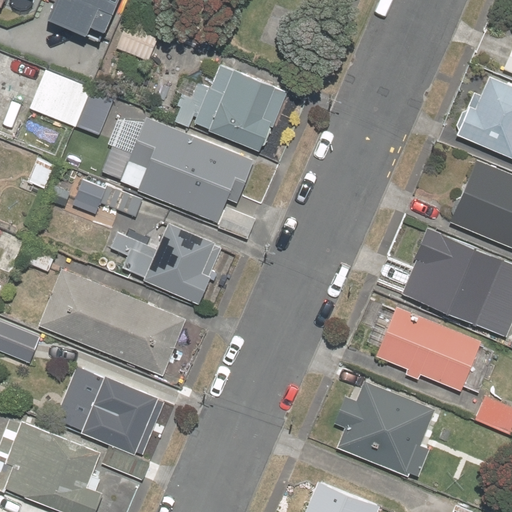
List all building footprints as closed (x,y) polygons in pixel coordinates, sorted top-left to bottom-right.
[(124,0),(62,0),(52,23),(91,40),(95,30),(109,36),(124,0)] [(161,32),(129,18),(117,46),(149,60),(161,32)] [(288,92),(234,71),(220,65),(211,87),(199,83),(193,99),(183,95),(178,106),(181,107),(176,122),(190,127),(196,113),(200,115),(197,124),(211,130),(211,131),(264,152),(264,151),(288,92)] [(78,128),(95,87),(48,68),(31,109),(78,128)] [(511,83),(485,72),(471,107),(464,104),(453,133),(459,135),(511,156),(511,83)] [(100,136),(117,96),(95,87),(79,127),(100,136)] [(228,205),(230,200),(240,203),(257,159),(248,156),(148,116),(130,160),(122,181),(218,218),(215,225),(248,238),(256,216),(228,205)] [(56,167),(37,158),(27,181),(46,190),(56,167)] [(511,173),(477,160),(451,223),(511,247),(511,173)] [(107,190),(82,180),(74,198),(99,208),(107,190)] [(213,277),(210,275),(224,245),(171,222),(159,249),(118,231),(111,247),(128,254),(122,267),(147,277),(145,280),(201,304),(213,277)] [(511,336),(511,334),(511,262),(428,230),(403,294),(511,336)] [(59,253),(26,239),(18,258),(50,272),(59,253)] [(188,319),(64,269),(40,326),(165,376),(188,319)] [(420,379),(422,374),(463,391),(483,340),(398,306),(377,356),(409,369),(407,374),(420,379)] [(43,336),(0,318),(0,351),(31,365),(43,336)] [(108,376),(107,378),(78,366),(56,418),(85,430),(84,432),(139,455),(141,449),(146,451),(167,401),(108,376)] [(341,424),(333,444),(404,473),(406,469),(416,473),(426,446),(416,442),(432,406),(362,377),(353,397),(342,392),(331,420),(341,424)] [(511,404),(486,395),(476,420),(511,433),(511,404)] [(102,453),(24,420),(22,424),(11,419),(0,444),(0,489),(5,491),(8,486),(70,511),(96,511),(104,495),(97,493),(104,477),(93,473),(102,453)] [(144,479),(151,462),(110,444),(102,462),(144,479)] [(296,511),(369,511),(374,500),(312,474),(296,511)] [(446,511),(477,511),(451,502),(446,511)]
